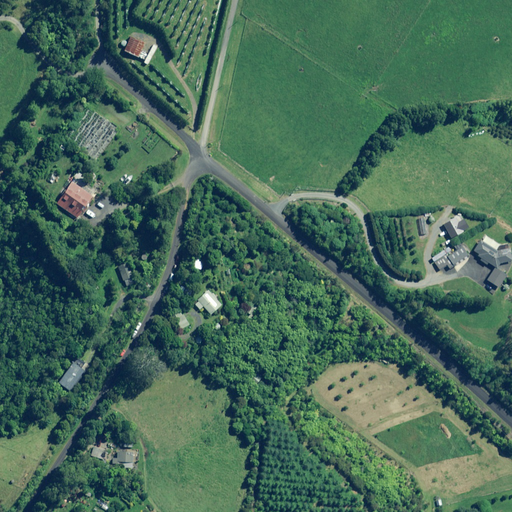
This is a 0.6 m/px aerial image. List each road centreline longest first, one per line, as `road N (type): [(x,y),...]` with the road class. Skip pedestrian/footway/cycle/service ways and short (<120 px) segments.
road 1 (unclassified): [(511,423),(198,153)]
road 2 (unclassified): [(198,153),(153,305),(22,511)]
road 3 (unclassified): [(198,153),(106,71),(99,0)]
road 4 (unknown): [(102,63),(62,68),(15,16),(0,14)]
